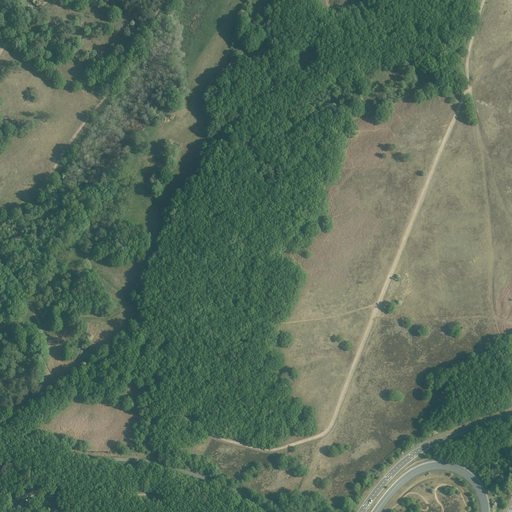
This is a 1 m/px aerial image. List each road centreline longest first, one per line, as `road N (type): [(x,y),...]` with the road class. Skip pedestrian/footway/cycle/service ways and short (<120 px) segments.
road 1 (track): [(467,56),(413,25),(315,24),(291,0)]
road 2 (primary): [(511,413),(406,460),(361,511)]
road 3 (primary): [(373,511),(404,476),(439,462),(471,475),(487,511)]
